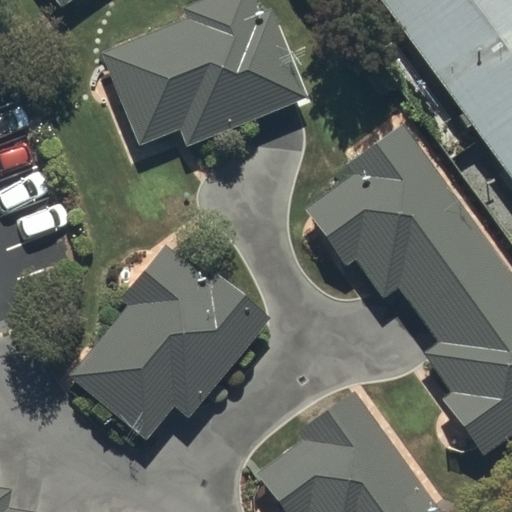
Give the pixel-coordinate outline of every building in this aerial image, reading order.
[(185,11),(100,46),(138,140),(178,124),(186,143),(306,94),(269,4),(260,7),(257,0),(186,0),(181,2),(185,11)] [(511,0),(382,0),(511,178),(511,0)] [(343,152),(348,158),(346,160),(352,169),(303,205),(346,263),(354,256),(382,295),(398,283),(437,336),(421,348),(450,388),(443,393),(485,450),(511,430),(511,272),(401,120),(399,121),(395,115),(343,152)] [(187,414),(268,314),(212,269),(207,275),(163,240),(120,294),(126,299),(67,372),(146,435),(172,402),(187,414)] [(444,511),(352,388),(302,425),(307,432),(256,470),(286,511),(444,511)] [(0,511),(49,511),(7,504),(10,485),(0,483),(0,511)]
